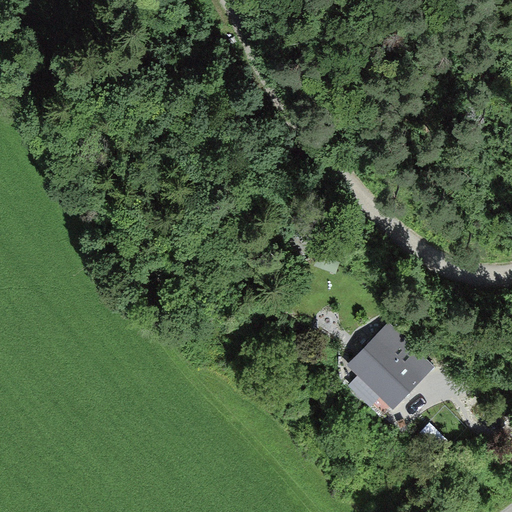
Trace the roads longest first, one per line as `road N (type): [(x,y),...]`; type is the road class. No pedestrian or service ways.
road 1 (track): [(511,277),(438,268),(329,154)]
road 2 (track): [(230,0),(329,154)]
